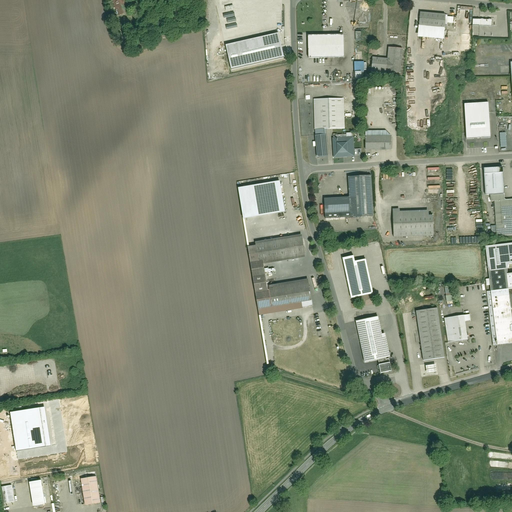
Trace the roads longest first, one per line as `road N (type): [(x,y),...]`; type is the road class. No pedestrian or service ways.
road 1 (residential): [(389,405),(357,381),(300,170)]
road 2 (residential): [(300,170),(511,157)]
road 3 (residential): [(300,170),(293,0)]
road 4 (secondary): [(258,511),(313,457),(389,405)]
road 5 (secondary): [(389,405),(511,370)]
